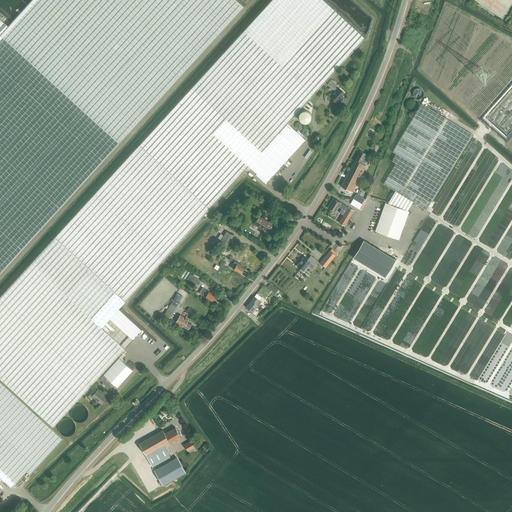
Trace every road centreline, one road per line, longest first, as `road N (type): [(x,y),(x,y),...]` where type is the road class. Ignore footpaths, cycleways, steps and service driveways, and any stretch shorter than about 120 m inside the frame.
road 1 (unclassified): [(193,356),(311,210),(373,90),(405,0)]
road 2 (unclassified): [(193,356),(78,473)]
